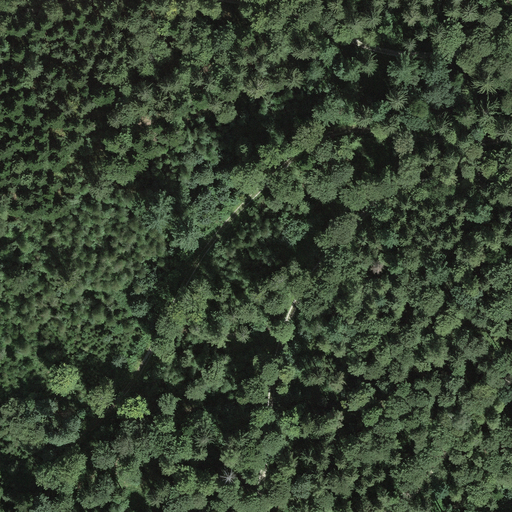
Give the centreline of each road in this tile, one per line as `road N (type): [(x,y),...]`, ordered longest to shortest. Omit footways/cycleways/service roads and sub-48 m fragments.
road 1 (track): [(39,511),(63,455),(132,385),(214,239),(290,158),(321,136),(351,128),(463,143),(511,136)]
road 2 (track): [(260,511),(278,352),(287,320),(328,253),(395,188),(511,168)]
road 3 (track): [(511,49),(383,52),(279,11),(226,0)]
road 4 (track): [(393,511),(511,378)]
